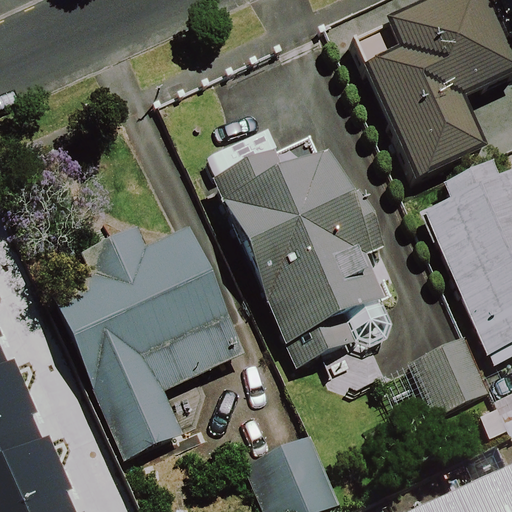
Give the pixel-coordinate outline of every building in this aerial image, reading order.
[(389,63),(355,79),(407,192),(477,160),(454,110),(511,84),(472,0),(449,0),(375,34),(389,63)] [(336,208),(316,167),(275,186),(265,164),(203,193),(289,378),(349,350),(338,328),(376,311),(356,269),(376,259),(350,202),(336,208)] [(415,227),(479,365),(485,363),(489,372),(511,361),(511,182),(492,192),(484,175),(436,197),(444,214),(415,227)] [(236,366),(178,242),(136,261),(126,241),(70,267),(79,287),(40,305),(116,470),(177,442),(158,401),(236,366)] [(485,401),(460,345),(405,370),(431,426),(485,401)] [(0,445),(2,445),(22,492),(65,475),(45,427),(31,393),(20,397),(0,347),(0,445)] [(238,475),(255,511),(330,511),(335,510),(305,444),(238,475)] [(511,511),(511,476),(433,511),(511,511)] [(132,511),(128,499),(85,511),(132,511)]
